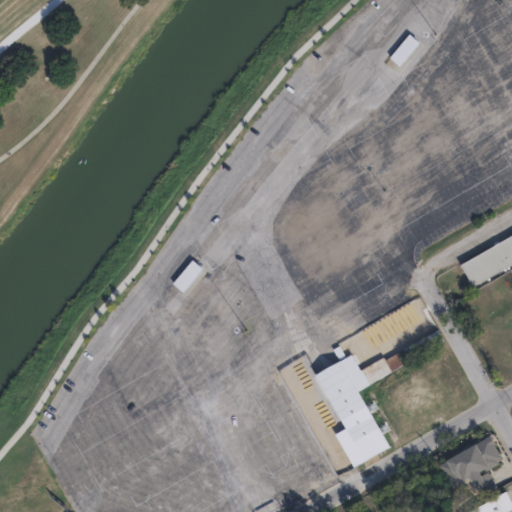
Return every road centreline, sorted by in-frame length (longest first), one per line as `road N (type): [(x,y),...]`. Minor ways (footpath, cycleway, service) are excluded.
road 1 (residential): [(493,405),(298,511)]
road 2 (residential): [(511,437),(419,272)]
road 3 (residential): [(272,511),(209,397)]
